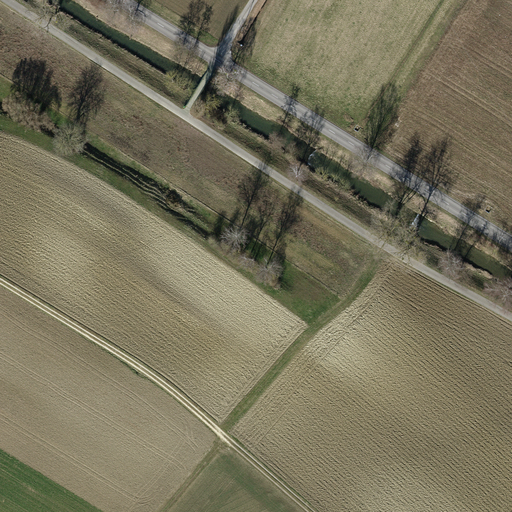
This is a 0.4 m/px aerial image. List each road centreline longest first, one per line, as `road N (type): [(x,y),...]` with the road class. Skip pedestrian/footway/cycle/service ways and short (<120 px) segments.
road 1 (track): [(8,0),(511,313)]
road 2 (track): [(160,511),(387,239)]
road 3 (tertiary): [(511,238),(218,55)]
road 4 (track): [(0,273),(137,358),(224,435)]
